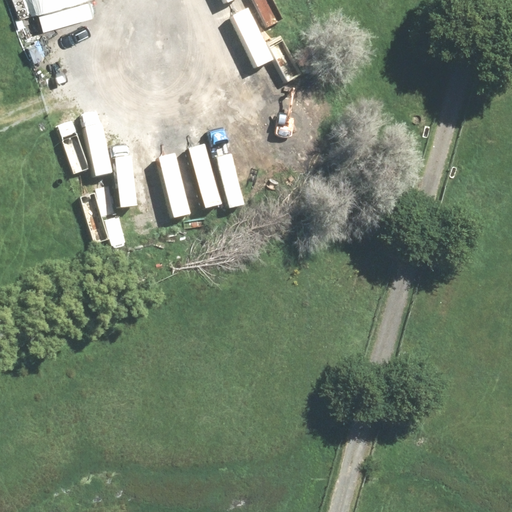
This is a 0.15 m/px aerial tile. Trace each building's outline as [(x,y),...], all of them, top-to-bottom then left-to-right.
[(248,23),(259,60),(278,54),(266,17),(248,23)] [(236,109),(254,157),(270,151),(252,103),(236,109)] [(227,107),(212,114),(230,157),(245,151),(227,107)] [(190,123),(206,168),(219,163),(204,118),(190,123)] [(167,128),(181,170),(196,165),(181,123),(167,128)] [(84,161),(91,198),(112,193),(104,157),(84,161)]
